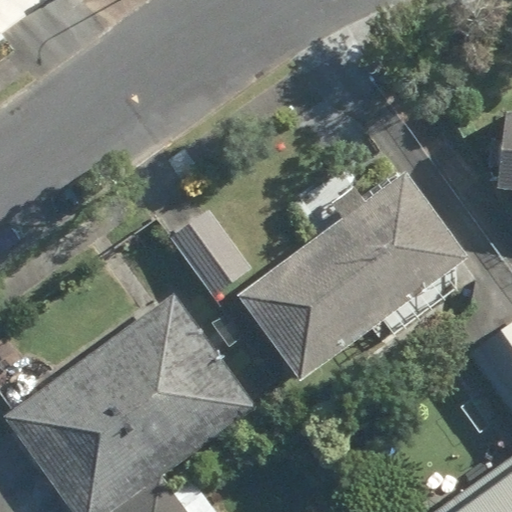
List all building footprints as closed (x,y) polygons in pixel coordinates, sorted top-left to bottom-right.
[(505,169),(503,187),(511,188),(511,111),(511,112),(508,141),(497,140),(494,167),(505,169)] [(243,295),(307,381),(475,258),(412,173),(371,203),(359,186),(336,203),(347,218),(243,295)] [(219,296),(257,268),(214,210),(176,239),(219,296)] [(11,416),(79,511),(113,511),(260,407),(180,295),(11,416)] [(511,461),(440,511),(511,511),(511,326),(474,353),(511,406),(511,461)] [(192,511),(167,476),(115,511),(192,511)]
